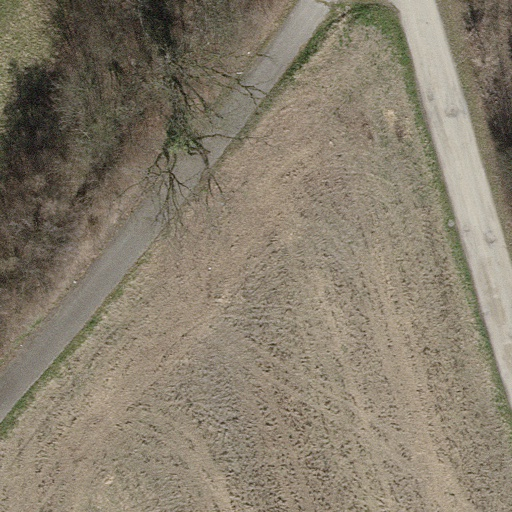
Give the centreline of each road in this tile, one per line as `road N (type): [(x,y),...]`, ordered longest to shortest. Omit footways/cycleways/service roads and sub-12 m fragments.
road 1 (track): [(0,430),(327,0)]
road 2 (track): [(511,351),(412,0)]
